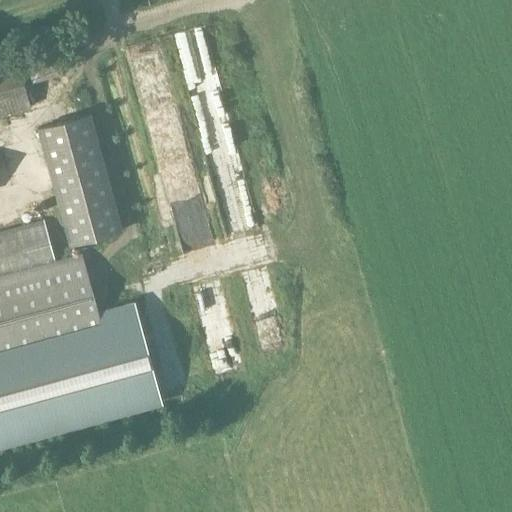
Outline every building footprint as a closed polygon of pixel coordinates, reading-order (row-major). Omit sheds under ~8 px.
[(28,55),(32,74),(49,70),(45,51),(28,55)] [(178,63),(205,60),(204,53),(177,55),(178,63)] [(16,60),(0,63),(0,115),(29,108),(16,60)] [(204,67),(183,68),(183,82),(204,82),(204,67)] [(243,114),(239,95),(244,94),(242,84),(227,87),(233,116),(243,114)] [(207,109),(192,114),(206,151),(225,144),(216,121),(212,122),(207,109)] [(36,129),(67,246),(119,232),(88,115),(36,129)] [(0,363),(102,336),(96,313),(80,255),(53,262),(41,221),(0,232),(0,363)] [(155,241),(159,255),(174,251),(170,236),(155,241)] [(235,367),(215,289),(193,294),(213,373),(235,367)] [(0,363),(0,443),(158,401),(131,303),(96,313),(102,336),(0,363)]
